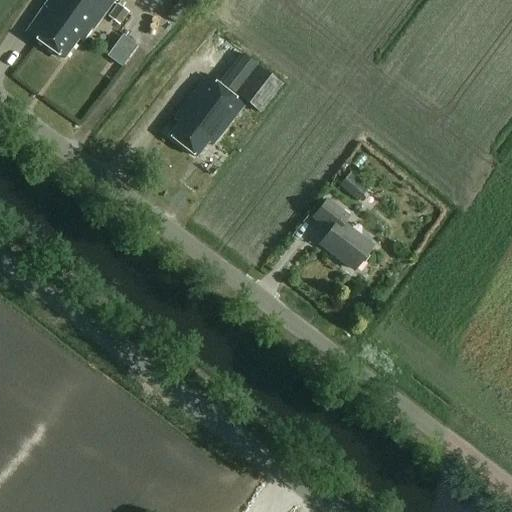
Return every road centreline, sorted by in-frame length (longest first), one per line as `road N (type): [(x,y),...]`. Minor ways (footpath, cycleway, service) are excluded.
road 1 (unclassified): [(511,488),(0,99)]
road 2 (tertiary): [(339,511),(0,254)]
